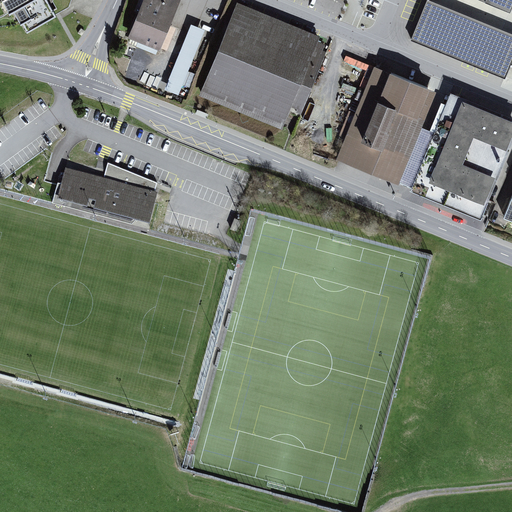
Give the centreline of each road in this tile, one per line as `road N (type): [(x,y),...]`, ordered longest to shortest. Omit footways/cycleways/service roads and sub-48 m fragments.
road 1 (tertiary): [(82,85),(511,256)]
road 2 (unclassified): [(511,100),(374,43)]
road 3 (track): [(511,485),(424,493),(382,511)]
